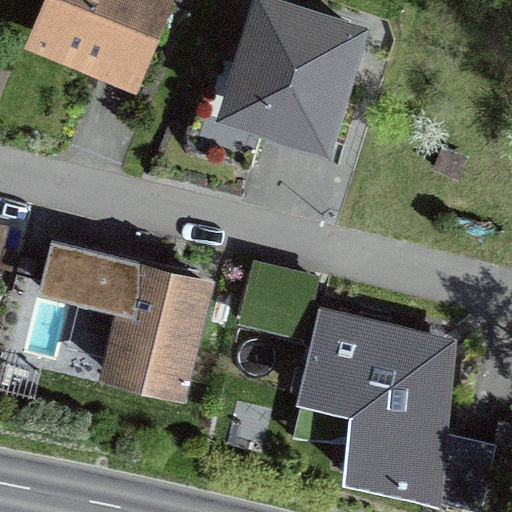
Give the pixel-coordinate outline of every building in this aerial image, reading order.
[(52,0),(38,35),(103,62),(109,48),(136,59),(159,0),(52,0)] [(356,30),(262,0),(235,87),(270,97),(262,122),(322,140),(356,30)] [(81,243),(51,235),(39,286),(52,289),(52,290),(121,307),(132,265),(79,252),(81,243)] [(206,283),(132,265),(121,307),(105,370),(180,388),(206,283)] [(354,407),(348,475),(477,504),(491,446),(439,433),(448,340),(322,310),(302,395),(354,407)]
